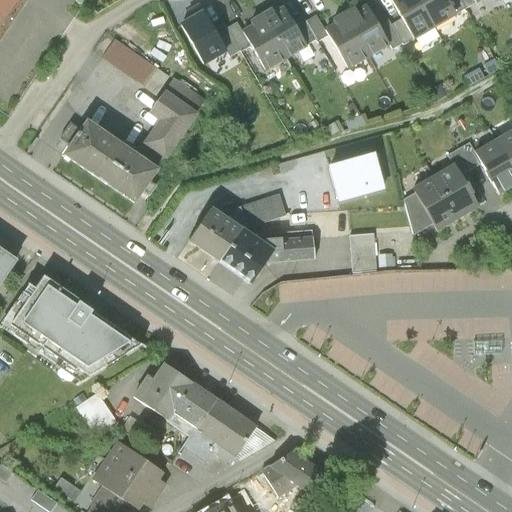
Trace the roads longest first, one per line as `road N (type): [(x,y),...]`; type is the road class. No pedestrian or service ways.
road 1 (primary): [(0,176),(486,511)]
road 2 (residential): [(0,158),(83,40),(147,0)]
